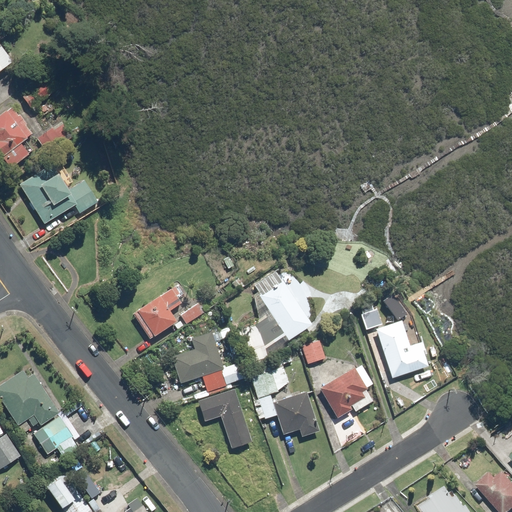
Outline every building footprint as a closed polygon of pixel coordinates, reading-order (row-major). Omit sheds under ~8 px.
[(0,72),(12,63),(0,48),(0,72)] [(52,71),(33,87),(22,96),(38,116),(49,107),(44,101),(63,85),(52,71)] [(32,133),(11,107),(0,115),(0,159),(8,170),(28,154),(19,143),(32,133)] [(73,140),(59,122),(36,139),(50,157),(73,140)] [(51,165),(18,185),(43,226),(53,220),(57,227),(98,202),(85,180),(67,191),(51,165)] [(215,254),(207,258),(215,270),(222,266),(215,254)] [(243,360),(249,378),(271,371),(282,367),(274,350),(287,341),(312,323),(307,317),(315,311),(307,300),(315,294),(304,279),(298,284),(281,261),(251,283),(258,294),(252,298),(259,320),(238,331),(251,357),(243,360)] [(176,285),(132,312),(150,340),(176,323),(169,311),(179,305),(176,299),(182,295),(176,285)] [(199,303),(180,315),(186,324),(205,313),(199,303)] [(374,307),(358,312),(365,330),(380,324),(374,307)] [(402,321),(375,330),(391,378),(428,366),(420,341),(409,344),(402,321)] [(193,349),(171,357),(180,384),(202,377),(207,393),(244,381),(238,363),(223,368),(215,342),(223,339),(220,330),(190,339),(193,349)] [(319,340),(301,345),(307,365),(325,359),(319,340)] [(355,369),(354,367),(319,389),(337,418),(352,408),(354,412),(372,400),(365,389),(373,384),(361,365),(355,369)] [(282,367),(271,371),(277,391),(287,382),(282,367)] [(23,371),(0,385),(0,399),(18,427),(27,421),(32,428),(37,425),(39,428),(59,414),(33,374),(27,378),(23,371)] [(249,378),(255,395),(256,399),(278,392),(277,391),(271,371),(249,378)] [(234,390),(197,401),(203,421),(221,416),(230,449),(250,443),(234,390)] [(305,392),(272,402),(283,435),(299,429),(302,436),(318,431),(305,392)] [(276,415),(269,395),(257,399),(263,419),(276,415)] [(60,417),(33,434),(47,455),(57,448),(63,457),(77,448),(71,438),(73,437),(60,417)] [(0,469),(20,457),(5,435),(0,438),(0,469)] [(125,462),(112,446),(105,452),(118,468),(125,462)] [(100,493),(77,462),(68,469),(91,500),(100,493)] [(89,511),(83,503),(85,502),(63,471),(60,473),(43,485),(62,511),(89,511)] [(499,511),(509,511),(511,510),(511,481),(504,471),(496,478),(490,471),(475,483),(499,511)] [(434,498),(421,506),(424,511),(471,511),(467,505),(464,507),(457,496),(454,498),(444,483),(430,491),(434,498)] [(129,508),(124,511),(146,511),(136,498),(127,504),(129,508)]
